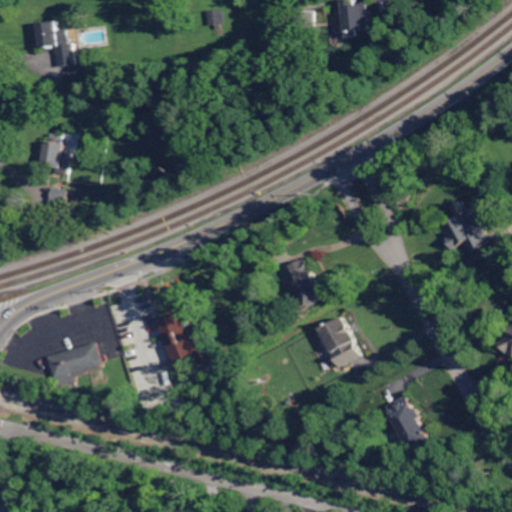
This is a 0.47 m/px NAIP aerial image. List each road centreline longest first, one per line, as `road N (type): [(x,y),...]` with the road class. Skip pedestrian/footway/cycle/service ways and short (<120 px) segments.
road 1 (secondary): [(0,327),(35,299),(184,244),(310,182),(462,93),(511,54)]
road 2 (residential): [(0,425),(372,511)]
road 3 (residential): [(349,161),(511,454)]
